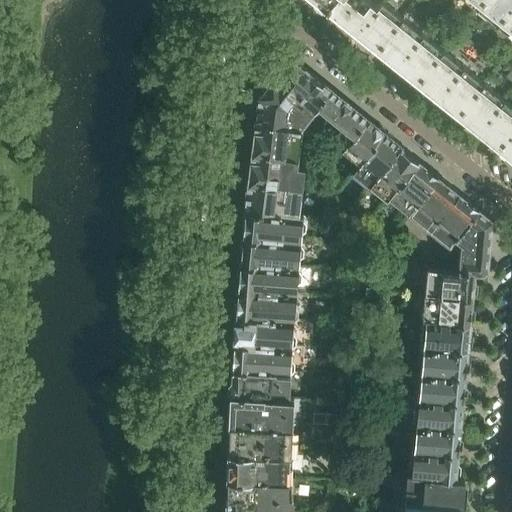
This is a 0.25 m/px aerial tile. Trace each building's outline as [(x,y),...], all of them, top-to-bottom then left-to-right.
[(329,0),(324,6),(355,31),(375,5),(368,0),(329,0)] [(379,0),(375,5),(355,31),(374,46),(399,15),(380,0),(379,0)] [(511,3),(511,0),(481,0),(476,7),(497,23),(511,3)] [(446,2),(433,19),(441,25),(455,9),(446,2)] [(511,3),(497,23),(511,35),(511,3)] [(399,15),(374,46),(395,63),(420,32),(399,15)] [(494,41),(478,28),(468,42),(484,54),(494,41)] [(420,32),(395,63),(415,79),(440,48),(420,32)] [(494,50),(502,56),(509,46),(502,40),(494,50)] [(440,48),(415,79),(435,95),(460,64),(440,48)] [(330,87),(290,55),(272,78),(311,110),(330,87)] [(460,64),(435,95),(458,113),(483,82),(460,64)] [(311,110),(272,78),(260,93),(256,120),(302,126),(302,121),(311,111),(311,110)] [(483,82),(458,113),(478,130),(503,98),(483,82)] [(366,117),(330,87),(311,110),(311,111),(333,128),(337,123),(335,121),(337,119),(341,122),(337,127),(350,138),(366,117)] [(511,105),(503,98),(478,130),(498,146),(511,128),(511,105)] [(383,130),(366,117),(350,138),(342,148),(358,161),(383,130)] [(302,126),(256,120),(253,148),(298,154),(302,126)] [(511,128),(498,146),(499,146),(500,151),(505,151),(511,157),(511,128)] [(400,144),(383,130),(358,161),(352,170),(368,183),(400,144)] [(417,158),(400,144),(368,183),(385,198),(388,195),(417,158)] [(298,154),(253,148),(249,177),(302,183),(305,163),(305,155),(298,154)] [(437,173),(417,158),(388,195),(407,211),(437,173)] [(426,226),(456,189),(437,173),(407,211),(426,226)] [(302,183),(249,177),(245,208),(299,214),(302,183)] [(454,235),(477,206),(456,189),(426,226),(448,244),(454,235)] [(355,206),(347,217),(367,222),(370,218),(355,206)] [(477,206),(454,235),(461,240),(459,268),(458,268),(458,269),(475,271),(483,272),(487,269),(492,218),(477,206)] [(304,214),(299,214),(245,208),(243,235),(302,240),(303,229),(308,225),(308,218),(304,214)] [(408,245),(409,228),(396,228),(395,245),(408,245)] [(302,240),(243,235),(241,260),(300,265),(301,254),(305,251),(306,243),(302,240)] [(300,265),(241,260),(239,287),(298,292),(299,279),(303,276),(304,268),(300,265)] [(458,269),(458,268),(426,265),(424,291),(472,296),(477,292),(478,284),(474,280),(475,271),(458,269)] [(298,292),(239,287),(237,313),(295,317),(300,315),(300,306),(297,303),(298,292)] [(367,287),(366,296),(377,297),(377,288),(367,287)] [(472,296),(424,291),(422,317),(470,322),(475,318),(475,310),(471,306),(472,296)] [(295,317),(237,313),(234,342),(293,346),(294,342),(297,340),(298,331),(294,328),(295,317)] [(470,322),(422,317),(420,342),(467,347),(472,344),(473,336),(469,332),(470,322)] [(293,346),(234,342),(232,366),(292,369),(296,366),(296,357),(293,355),(293,346)] [(467,347),(420,342),(417,369),(465,373),(470,370),(470,362),(466,358),(467,347)] [(292,369),(232,366),(231,391),(290,394),(292,369)] [(465,373),(417,369),(415,395),(463,399),(467,396),(468,388),(464,384),(465,373)] [(290,394),(231,391),(230,421),(292,422),(292,423),(293,423),(294,407),(300,407),(301,395),(290,394)] [(463,399),(415,395),(413,421),(460,425),(465,422),(465,414),(462,409),(463,399)] [(313,412),(313,423),(336,424),(336,413),(313,412)] [(292,422),(230,421),(229,449),(291,450),(291,449),(295,446),(295,438),(291,435),(292,423),(292,422)] [(460,425),(413,421),(411,447),(458,451),(462,448),(463,440),(459,436),(460,425)] [(348,438),(348,450),(360,450),(360,438),(348,438)] [(458,451),(411,447),(408,473),(460,478),(461,465),(457,461),(458,451)] [(291,450),(229,449),(228,475),(288,477),(290,477),(291,450)] [(460,478),(408,473),(406,500),(465,505),(467,482),(465,478),(460,478)] [(288,477),(228,475),(227,501),(292,503),(292,493),(291,491),(287,491),(288,477)] [(464,511),(465,505),(406,500),(404,511),(464,511)] [(291,511),(292,503),(227,501),(226,511),(291,511)]
